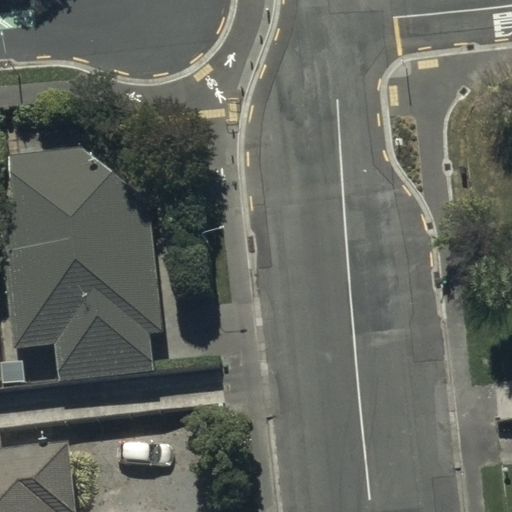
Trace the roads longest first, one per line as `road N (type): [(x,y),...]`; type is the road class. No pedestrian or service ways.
road 1 (residential): [(374,511),(329,18)]
road 2 (residential): [(329,18),(511,2)]
